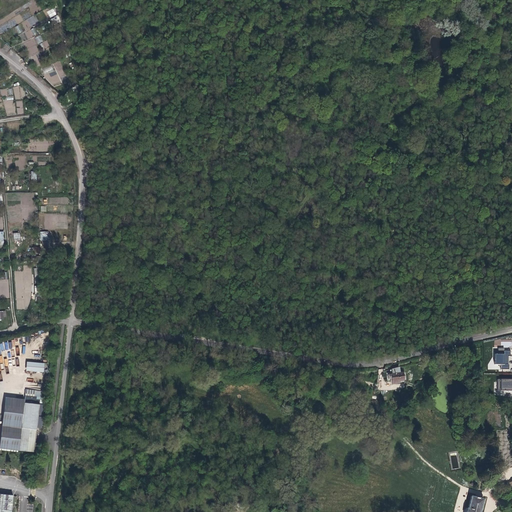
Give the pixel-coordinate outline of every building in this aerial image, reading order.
[(53,8),(47,11),(50,18),(56,14),(53,8)] [(50,19),(54,24),(60,21),(57,15),(50,19)] [(21,22),(25,30),(30,28),(29,25),(36,22),(34,16),(21,22)] [(27,39),(34,35),(31,29),(24,33),(27,39)] [(29,57),(39,53),(34,38),(23,42),(29,57)] [(24,86),(14,86),(14,99),(24,98),(24,86)] [(40,240),(49,240),(49,232),(40,231),(40,240)] [(14,271),(17,310),(30,309),(29,293),(25,294),(23,271),(14,271)] [(508,360),(508,356),(510,356),(510,351),(504,351),(503,348),(498,348),(498,354),(494,354),(494,364),(500,364),(500,369),(508,369),(508,364),(508,360)] [(26,363),(26,371),(43,373),(44,365),(26,363)] [(392,384),(399,382),(399,381),(403,380),(402,373),(400,373),(398,368),(391,369),(391,374),(387,375),(387,377),(388,379),(391,379),(392,384)] [(511,379),(508,379),(508,377),(501,378),(501,379),(497,379),(497,391),(511,390),(511,379)] [(33,452),(39,405),(35,404),(36,400),(36,397),(25,396),(24,399),(19,451),(33,452)] [(19,451),(24,399),(5,397),(0,450),(19,451)] [(507,489),(505,483),(498,485),(496,491),(500,492),(507,489)] [(0,511),(10,511),(13,496),(0,494),(0,511)] [(466,511),(479,511),(483,499),(471,496),(466,511)]
